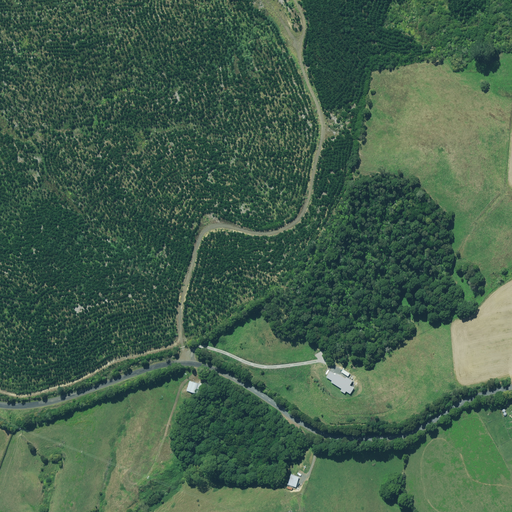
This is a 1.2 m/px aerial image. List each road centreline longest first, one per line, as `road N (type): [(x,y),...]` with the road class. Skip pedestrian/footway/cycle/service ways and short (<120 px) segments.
road 1 (unclassified): [(511,387),(388,438),(329,436),(218,370),(183,362),(45,403),(0,404)]
road 2 (track): [(183,362),(179,326),(190,252),(205,227),(274,229),(294,215),(318,147),(317,96),(297,53),(301,26),(291,0)]
